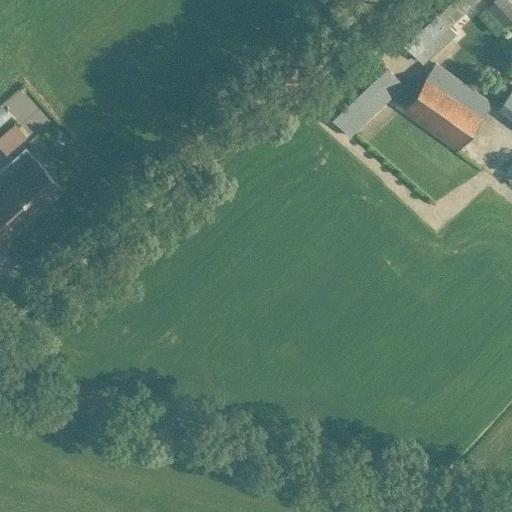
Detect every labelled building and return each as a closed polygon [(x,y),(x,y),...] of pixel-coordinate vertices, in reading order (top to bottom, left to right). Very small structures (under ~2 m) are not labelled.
[(474,0),(414,0),(389,23),(423,61),(438,48),(457,32),(449,23),(474,0)] [(511,17),(511,4),(508,0),(493,0),(486,6),(503,25),(511,17)] [(370,50),(317,100),(331,115),(350,135),(356,130),(384,102),(388,99),(403,84),(370,50)] [(492,101),(452,74),(435,63),(418,87),(416,91),(406,83),(392,102),(460,148),(492,101)] [(511,87),(497,109),(511,118),(511,87)] [(0,145),(6,153),(25,136),(15,124),(0,137),(0,145)] [(62,188),(48,174),(25,147),(0,170),(0,245),(62,188)]
